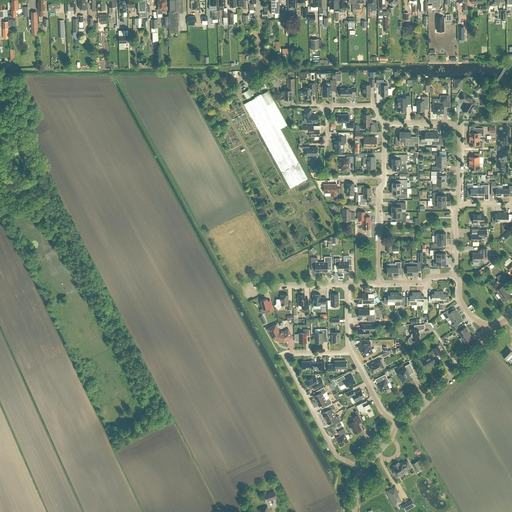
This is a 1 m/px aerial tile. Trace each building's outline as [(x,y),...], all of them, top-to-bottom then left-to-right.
[(18,9),(20,9),(22,7),(22,2),(18,2),(18,0),(11,0),(11,9),(8,10),(8,16),(16,16),(16,9),(18,9)] [(55,8),(60,8),(60,5),(58,5),(58,0),(50,0),(51,4),(48,4),(48,13),(55,13),(55,8)] [(68,0),(68,1),(66,1),(66,10),(67,10),(67,11),(71,10),(76,9),(76,5),(76,2),(75,2),(74,0),(68,0)] [(78,0),(79,7),(80,7),(80,10),(86,9),(86,1),(85,1),(85,0),(78,0)] [(97,0),(98,10),(105,10),(105,0),(104,0),(97,0)] [(113,6),(116,6),(115,0),(108,0),(109,6),(110,6),(110,14),(113,14),(113,6)] [(138,11),(139,17),(147,17),(147,11),(150,11),(149,6),(147,6),(146,0),(137,0),(138,11)] [(158,5),(158,9),(157,10),(157,14),(162,14),(162,11),(167,11),(166,0),(158,0),(158,2),(158,5)] [(178,32),(178,29),(177,13),(183,13),(182,0),(171,0),(172,3),(170,3),(170,12),(169,12),(169,32),(178,32)] [(198,0),(189,0),(190,2),(191,2),(191,9),(200,9),(200,2),(199,2),(198,0)] [(246,9),(246,6),(246,0),(237,0),(237,6),(243,6),(243,8),(245,9),(246,9)] [(254,3),(256,3),(256,2),(256,1),(256,0),(248,0),(249,3),(250,10),(254,10),(254,3)] [(275,0),(269,0),(270,13),(278,12),(276,12),(276,9),(275,0)] [(348,10),(348,7),(347,0),(339,0),(340,12),(342,12),(342,10),(348,10)] [(363,0),(355,0),(356,3),(356,9),(360,9),(360,5),(358,5),(358,2),(364,2),(363,0)] [(369,0),(370,4),(367,4),(368,11),(376,10),(375,0),(369,0)] [(378,0),(378,6),(378,15),(378,23),(382,23),(382,27),(388,27),(388,11),(382,11),(382,6),(385,6),(385,0),(378,0)] [(419,0),(420,3),(418,3),(419,10),(423,10),(423,9),(427,9),(427,3),(423,3),(423,1),(423,0),(419,0)] [(458,0),(458,2),(462,2),(462,9),(466,9),(466,2),(466,0),(458,0)] [(119,43),(128,43),(128,35),(119,35),(119,43)] [(319,49),(319,39),(311,39),(311,50),(319,49)] [(388,96),(388,83),(386,81),(384,81),(384,76),(376,76),(376,85),(380,85),(380,96),(388,96)] [(288,100),(288,99),(291,99),(291,94),(294,94),(294,78),(288,78),(288,87),(284,87),(284,90),(285,90),(285,95),(284,95),(284,100),(288,100)] [(330,79),(330,86),(322,86),(322,91),(322,96),(332,95),(332,91),(336,90),(336,79),(330,79)] [(370,79),(370,84),(362,84),(362,96),(370,96),(370,86),(374,86),(374,79),(370,79)] [(315,94),(315,90),(315,83),(309,83),(309,87),(304,87),(304,91),(299,91),(299,96),(304,96),(304,99),(311,99),(311,95),(315,94)] [(351,88),(340,88),(340,96),(352,96),(352,94),(355,94),(355,87),(351,87),(351,88)] [(249,89),(243,93),(247,99),(253,95),(249,89)] [(287,125),(268,90),(261,94),(260,94),(255,97),(255,98),(244,104),(290,188),(307,179),(280,129),(287,125)] [(463,93),(459,99),(465,102),(465,101),(466,102),(462,109),(465,110),(464,111),(465,112),(466,113),(467,114),(469,114),(470,114),(475,106),(473,105),(475,100),(463,93)] [(405,96),(405,98),(398,98),(398,105),(396,105),(396,111),(400,111),(401,111),(401,110),(406,110),(406,104),(410,104),(410,95),(405,96)] [(422,97),(422,100),(417,100),(417,111),(424,111),(424,104),(428,104),(428,96),(422,97)] [(433,99),(433,103),(433,113),(444,113),(444,103),(447,103),(447,96),(440,96),(440,99),(433,99)] [(312,122),(318,122),(318,114),(311,115),(311,108),(304,109),(304,117),(308,117),(308,122),(312,122)] [(349,114),(337,114),(337,122),(346,122),(346,128),(353,128),(353,120),(349,120),(349,114)] [(368,130),(373,130),(373,124),(370,124),(370,114),(362,114),(362,125),(368,125),(368,130)] [(313,126),(301,126),(301,131),(309,131),(309,136),(315,136),(315,138),(316,139),(318,139),(319,138),(319,136),(319,129),(313,129),(313,126)] [(469,139),(479,139),(479,133),(482,133),(482,130),(474,130),(474,133),(469,133),(469,139)] [(395,138),(395,145),(402,145),(402,141),(405,141),(405,132),(399,132),(399,138),(395,138)] [(411,139),(411,132),(405,132),(405,141),(408,141),(408,145),(414,145),(414,139),(411,139)] [(431,144),(431,140),(431,132),(427,132),(427,133),(425,133),(425,135),(421,135),(421,144),(431,144)] [(431,140),(431,144),(442,144),(442,135),(438,135),(438,133),(436,133),(436,132),(431,132),(431,140)] [(339,151),(339,152),(344,152),(344,147),(343,147),(343,143),(346,143),(346,136),(338,135),(338,140),(334,140),(334,147),(335,147),(335,151),(339,151)] [(366,137),(366,147),(376,147),(376,146),(377,146),(377,138),(376,138),(376,137),(366,137)] [(469,145),(474,145),(474,148),(482,148),(482,142),(479,142),(479,139),(469,139),(469,145)] [(317,157),(317,155),(318,155),(317,147),(309,147),(309,144),(301,144),(301,148),(306,148),(306,155),(313,155),(313,157),(314,158),(316,158),(317,157)] [(446,155),(439,155),(439,152),(433,152),(433,155),(436,155),(436,161),(446,161),(446,155)] [(375,168),(375,156),(364,156),(364,153),(357,153),(357,157),(363,157),(363,162),(366,162),(366,168),(375,168)] [(469,163),(479,163),(479,157),(483,157),(483,153),(474,153),(474,157),(469,157),(469,163)] [(392,158),(392,164),(406,164),(406,161),(407,161),(407,154),(399,154),(399,158),(392,158)] [(339,158),(339,164),(338,164),(338,168),(343,168),(348,168),(348,163),(353,163),(353,156),(347,156),(347,158),(339,158)] [(432,166),(432,170),(439,170),(439,166),(446,166),(446,161),(436,161),(436,166),(432,166)] [(479,166),(479,163),(469,163),(469,169),(474,169),(474,172),(482,172),(482,166),(479,166)] [(406,172),(406,164),(392,164),(392,169),(399,169),(399,172),(406,172)] [(434,180),(436,180),(446,180),(446,175),(439,175),(439,171),(431,171),(431,175),(431,177),(431,180),(434,180)] [(392,188),(401,188),(407,188),(407,179),(399,179),(399,182),(392,182),(392,188)] [(433,186),(433,189),(439,189),(439,186),(446,186),(446,180),(436,180),(436,186),(433,186)] [(498,197),(502,197),(502,188),(498,188),(498,185),(495,185),(495,181),(491,181),(491,194),(495,194),(495,196),(498,196),(498,197)] [(354,192),(354,183),(346,183),(346,195),(354,195),(354,200),(358,200),(358,192),(354,192)] [(339,194),(339,188),(337,188),(337,184),(324,184),(324,192),(331,192),(331,195),(337,195),(337,194),(339,194)] [(470,193),(470,195),(473,195),(473,197),(477,197),(477,188),(473,188),(473,184),(467,184),(467,193),(470,193)] [(477,188),(477,197),(482,197),(482,195),(484,195),(484,193),(488,194),(488,185),(481,185),(481,188),(477,188)] [(502,188),(502,197),(507,197),(507,196),(509,196),(509,194),(511,194),(511,185),(509,186),(509,188),(502,188)] [(370,188),(363,188),(363,195),(360,195),(360,201),(358,201),(358,205),(366,205),(366,201),(371,201),(371,197),(371,194),(370,194),(370,188)] [(407,188),(401,188),(392,188),(392,193),(399,193),(399,197),(407,197),(407,188)] [(432,201),(446,201),(446,195),(438,195),(438,192),(432,192),(432,201)] [(446,206),(446,201),(432,201),(432,209),(438,209),(438,206),(446,206)] [(392,212),(401,212),(401,209),(405,209),(405,202),(398,202),(398,206),(392,206),(392,212)] [(349,208),(342,208),(342,221),(351,221),(351,219),(355,219),(355,212),(351,212),(351,211),(349,211),(349,208)] [(365,211),(358,212),(358,220),(362,220),(362,228),(370,228),(370,216),(365,216),(365,211)] [(401,215),(401,212),(392,212),(392,217),(398,217),(398,221),(405,221),(405,215),(401,215)] [(481,221),(481,224),(481,225),(487,225),(487,218),(483,218),(483,214),(479,213),(479,214),(473,214),(473,221),(481,221)] [(495,214),(495,216),(492,216),(492,223),(495,223),(495,221),(502,221),(502,213),(497,213),(497,214),(495,214)] [(506,213),(502,213),(502,221),(511,221),(511,213),(506,214),(506,213)] [(439,233),(439,229),(432,229),(432,233),(433,233),(433,235),(436,235),(436,238),(446,238),(446,233),(439,233)] [(471,234),(471,241),(481,241),(481,236),(487,236),(487,230),(479,230),(479,234),(471,234)] [(431,244),(431,248),(439,248),(439,244),(446,244),(446,238),(436,238),(436,241),(433,241),(433,244),(431,244)] [(484,262),(484,257),(487,257),(487,248),(479,248),(479,253),(472,253),(472,261),(479,261),(479,262),(484,262)] [(436,258),(446,258),(446,253),(439,253),(439,250),(433,250),(433,258),(436,258)] [(324,262),(321,262),(321,272),(327,272),(327,265),(331,265),(331,256),(324,256),(324,262)] [(317,257),(311,257),(311,265),(315,265),(315,273),(321,272),(321,262),(317,262),(317,257)] [(340,258),(335,258),(335,265),(338,265),(338,271),(340,271),(340,272),(343,272),(343,261),(340,261),(340,258)] [(349,271),(349,265),(352,264),(351,258),(346,258),(346,261),(343,261),(343,272),(347,272),(347,271),(349,271)] [(433,261),(433,267),(439,267),(439,264),(446,264),(446,258),(436,258),(436,261),(433,261)] [(392,266),(392,275),(398,275),(398,268),(401,268),(401,262),(395,262),(395,266),(392,266)] [(412,275),(412,265),(412,262),(404,262),(404,268),(407,268),(407,275),(412,275)] [(412,262),(412,265),(412,275),(418,275),(418,268),(421,268),(421,262),(412,262)] [(505,274),(498,279),(501,284),(508,280),(505,274)] [(503,285),(496,290),(503,301),(509,298),(509,297),(510,296),(503,285)] [(439,291),(434,291),(434,293),(431,293),(431,295),(429,295),(429,302),(432,302),(431,299),(439,299),(439,291)] [(439,291),(439,299),(443,299),(443,301),(444,302),(448,302),(449,301),(449,298),(448,297),(446,297),(446,293),(443,293),(443,291),(439,291)] [(368,292),(358,293),(358,299),(367,299),(367,303),(374,303),(374,297),(368,297),(368,292)] [(390,292),(390,295),(387,295),(387,297),(384,297),(384,303),(388,303),(388,301),(395,301),(395,292),(390,292)] [(399,292),(395,292),(395,301),(395,305),(405,305),(405,297),(402,297),(402,295),(399,295),(399,292)] [(417,304),(417,301),(417,292),(412,292),(412,295),(409,295),(409,297),(407,297),(407,303),(407,304),(417,304)] [(417,292),(417,301),(417,304),(422,304),(422,309),(427,309),(427,299),(424,299),(424,295),(421,295),(421,292),(417,292)] [(304,294),(298,294),(298,304),(302,304),(302,308),(308,308),(308,299),(305,299),(304,294)] [(313,294),(313,305),(321,305),(321,304),(326,303),(326,297),(320,297),(320,294),(313,294)] [(330,300),(327,300),(327,308),(331,308),(331,306),(339,305),(338,294),(330,294),(330,300)] [(281,295),(281,299),(276,299),(276,303),(274,305),(276,307),(276,308),(278,309),(281,306),(281,305),(287,305),(287,309),(291,309),(291,302),(288,302),(288,295),(281,295)] [(267,298),(261,300),(263,309),(267,308),(268,311),(273,310),(271,304),(268,305),(267,298)] [(369,309),(358,309),(358,318),(368,318),(368,322),(375,321),(374,314),(369,315),(369,309)] [(448,309),(442,313),(446,318),(448,316),(451,320),(459,314),(455,309),(450,312),(448,309)] [(459,314),(451,320),(453,323),(450,325),(453,330),(459,326),(457,323),(462,320),(459,314)] [(359,328),(359,336),(369,335),(369,330),(374,330),(374,324),(367,324),(361,324),(361,328),(359,328)] [(418,330),(425,328),(424,324),(414,325),(414,329),(410,330),(411,336),(409,337),(408,338),(408,340),(408,341),(409,343),(410,343),(412,343),(413,343),(414,342),(415,341),(415,339),(419,339),(418,330)] [(273,338),(284,342),(292,337),(288,329),(283,332),(278,331),(275,325),(268,329),(273,338)] [(462,326),(455,330),(456,333),(458,331),(461,337),(469,332),(466,327),(463,328),(462,326)] [(299,341),(299,343),(306,342),(306,335),(309,335),(309,329),(303,329),(303,332),(299,333),(299,334),(295,334),(295,341),(299,341)] [(315,332),(315,342),(323,342),(323,336),(327,336),(327,329),(319,329),(319,332),(315,332)] [(469,332),(461,337),(465,342),(462,343),(465,347),(471,343),(468,340),(472,337),(469,332)] [(370,348),(370,342),(360,342),(360,350),(364,357),(372,352),(370,348)] [(439,353),(441,352),(437,345),(435,347),(432,349),(432,350),(427,353),(429,356),(421,361),(426,367),(436,361),(433,357),(439,353)] [(511,351),(508,348),(502,355),(506,358),(505,359),(507,361),(511,355),(511,354),(511,352),(511,351)] [(380,359),(368,365),(372,374),(384,368),(380,359)] [(340,360),(334,361),(334,364),(328,364),(328,371),(335,371),(335,369),(342,368),(346,368),(346,361),(340,361),(340,360)] [(402,367),(403,370),(398,372),(402,381),(407,379),(407,380),(410,379),(410,378),(410,377),(408,373),(413,370),(410,363),(402,367)] [(378,377),(380,381),(376,384),(380,392),(389,388),(387,383),(389,382),(385,374),(378,377)] [(351,384),(356,382),(352,375),(345,379),(343,375),(338,378),(336,379),(339,386),(345,383),(346,386),(351,384)] [(305,381),(309,388),(312,386),(314,389),(324,384),(321,378),(317,380),(315,376),(305,381)] [(313,392),(315,395),(313,396),(316,401),(324,397),(323,394),(326,392),(324,387),(313,392)] [(355,393),(353,389),(346,392),(349,398),(352,396),(355,401),(365,396),(361,389),(355,393)] [(324,397),(316,401),(318,406),(320,405),(322,408),(332,403),(329,398),(326,399),(324,397)] [(362,402),(356,405),(358,409),(359,408),(362,414),(367,412),(369,417),(374,415),(371,410),(372,409),(369,403),(364,405),(362,402)] [(333,403),(323,408),(324,412),(322,413),(325,418),(334,414),(332,410),(336,408),(333,403)] [(334,414),(325,418),(328,424),(332,421),(334,424),(340,420),(338,416),(336,417),(334,414)] [(354,433),(361,429),(358,422),(361,421),(358,414),(352,417),(354,421),(347,424),(349,428),(351,427),(354,433)] [(337,431),(340,436),(336,438),(337,440),(337,441),(340,447),(344,445),(343,444),(348,441),(345,435),(347,434),(344,428),(337,431)] [(411,467),(407,461),(403,463),(403,462),(399,464),(398,462),(393,465),(394,466),(391,468),(395,477),(396,476),(397,477),(402,475),(401,474),(407,470),(407,469),(411,467)] [(396,493),(394,489),(388,493),(393,502),(395,501),(392,495),(396,493)] [(265,494),(268,501),(277,497),(274,490),(265,494)] [(411,499),(402,504),(406,511),(415,506),(411,499)]
